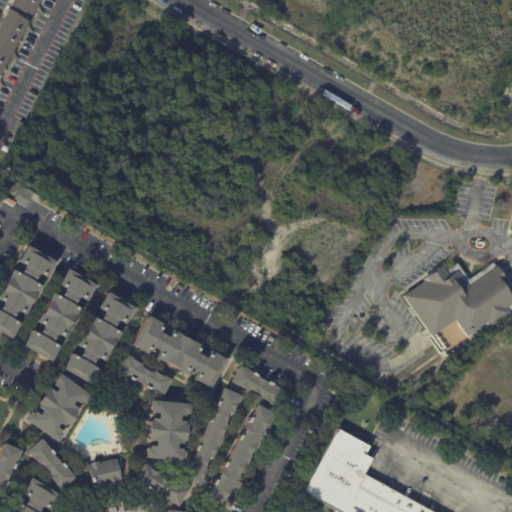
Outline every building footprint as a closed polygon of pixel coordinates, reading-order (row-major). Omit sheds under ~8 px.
[(39,0),(31,16),(26,13),(25,14),(9,5),(11,0),(39,0)] [(25,27),(0,72),(0,21),(7,8),(23,17),(22,18),(28,22),(25,27)] [(31,197),(29,199),(32,201),(30,204),(27,202),(25,206),(15,200),(23,186),(33,192),(31,197)] [(54,264),(45,279),(37,275),(32,284),(40,288),(35,297),(34,296),(27,308),(28,308),(23,317),(16,313),(11,322),(19,326),(10,341),(0,335),(0,308),(2,305),(0,303),(0,292),(1,292),(7,281),(7,280),(11,272),(18,276),(23,267),(16,263),(25,247),(54,264)] [(493,263),(497,267),(511,287),(511,310),(509,313),(510,314),(491,328),(490,327),(471,341),(467,337),(467,338),(455,321),(432,337),(404,297),(424,282),(423,280),(441,268),(445,265),(448,270),(457,263),(469,280),(493,263)] [(95,287),(86,303),(78,299),(73,308),(81,312),(76,320),(75,320),(68,331),(69,332),(64,340),(57,336),(52,345),(59,349),(51,365),(22,348),(31,333),(38,337),(43,328),(36,324),(41,315),(42,316),(48,304),(47,304),(52,295),(59,299),(64,291),(57,287),(66,271),(95,287)] [(332,279),(325,287),(318,281),(325,273),(332,279)] [(266,274),(267,290),(256,290),(255,274),(266,274)] [(136,308),(127,324),(119,320),(114,329),(121,333),(116,341),(115,341),(109,352),(110,353),(105,361),(98,357),(93,366),(100,370),(92,386),(63,369),(72,354),(79,358),(84,349),(76,345),(81,336),(82,337),(89,325),(88,325),(93,316),(100,321),(105,312),(98,308),(107,292),(136,308)] [(195,379),(199,373),(190,368),(186,375),(158,359),(162,352),(153,347),(149,354),(133,346),(149,317),(165,325),(161,333),(170,338),(174,331),(202,347),(198,354),(207,359),(211,351),(227,360),(210,389),(195,380),(195,379)] [(172,381),(163,398),(150,391),(150,392),(145,389),(146,387),(135,381),(134,383),(130,381),(131,380),(117,373),(127,355),(135,360),(134,361),(141,365),(142,364),(144,365),(142,368),(145,370),(150,373),(151,373),(154,375),(155,372),(172,381)] [(253,393),(249,391),(248,393),(245,392),(246,391),(239,387),(238,388),(231,384),(240,367),(257,377),(257,378),(268,384),(268,383),(284,392),(276,408),(259,399),(260,398),(257,396),(257,395),(253,393)] [(89,397),(84,405),(81,403),(80,406),(75,403),(72,407),(77,410),(75,413),(77,414),(68,427),(66,426),(64,429),(59,425),(56,430),(61,433),(60,435),(62,436),(57,445),(24,423),(30,414),(32,416),(34,414),(38,417),(41,413),(37,410),(38,407),(37,406),(46,393),(47,394),(49,391),(54,395),(57,390),(52,387),(54,385),(51,383),(57,375),(89,397)] [(2,411),(0,415),(0,419),(5,422),(0,431),(0,387),(18,397),(10,413),(2,409),(2,411)] [(228,418),(225,426),(228,428),(227,430),(226,430),(223,437),(224,437),(218,451),(217,450),(214,456),(215,456),(213,460),(210,459),(205,471),(207,472),(206,475),(205,474),(202,481),(203,481),(200,489),(183,481),(224,390),(241,398),(233,415),(230,414),(228,418)] [(185,459),(184,464),(145,460),(146,450),(149,451),(150,449),(155,449),(156,444),(150,443),(150,441),(148,440),(149,423),(152,423),(152,421),(158,421),(158,416),(153,416),(153,413),(150,413),(151,403),(190,407),(189,417),(185,417),(185,419),(180,419),(179,424),(185,424),(185,427),(187,427),(185,444),(183,444),(183,447),(177,446),(177,451),(182,452),(182,454),(185,454),(185,459)] [(223,507),(221,509),(205,500),(214,483),(215,484),(222,471),(221,470),(239,438),(240,439),(247,426),(246,425),(256,407),(273,417),(269,423),(269,422),(263,433),(264,434),(255,450),(254,449),(249,458),(250,459),(244,470),(243,469),(238,478),(239,479),(231,494),(229,493),(226,500),(223,507)] [(371,460),(372,460),(364,475),(431,511),(335,511),(303,494),(337,430),(369,448),(367,453),(364,452),(362,455),(371,460)] [(75,479),(61,492),(55,486),(55,485),(51,479),(50,480),(48,478),(50,475),(42,466),(39,468),(37,466),(38,465),(33,460),(26,454),(41,441),(54,456),(53,457),(61,466),(62,465),(65,468),(75,479)] [(20,452),(14,466),(15,466),(13,471),(11,470),(0,495),(0,453),(1,451),(0,450),(3,444),(20,452)] [(119,467),(125,495),(115,497),(114,492),(109,494),(107,484),(92,487),(89,472),(84,473),(82,463),(88,462),(89,465),(91,465),(90,465),(99,463),(99,464),(117,460),(119,467)] [(178,508),(134,482),(144,465),(151,470),(150,471),(158,475),(158,474),(161,476),(159,479),(166,483),(169,480),(174,483),(173,485),(180,489),(181,488),(188,492),(178,508)] [(508,472),(501,486),(496,484),(503,470),(508,472)] [(12,511),(11,511),(16,503),(23,508),(28,499),(21,495),(30,479),(58,496),(49,511),(42,507),(39,511),(12,511)]
